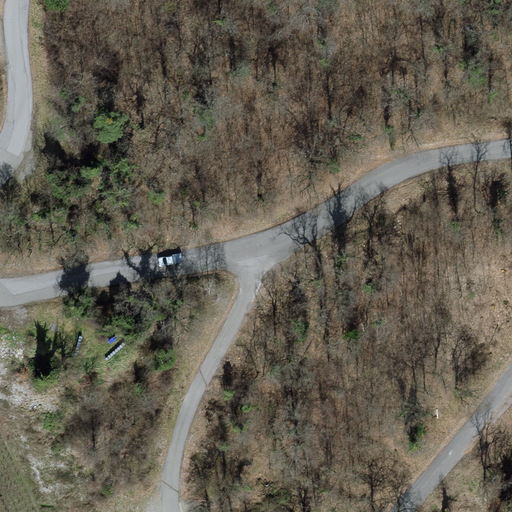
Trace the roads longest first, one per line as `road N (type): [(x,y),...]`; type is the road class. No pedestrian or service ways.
road 1 (unclassified): [(511,146),(397,170),(310,224),(247,248)]
road 2 (unclassified): [(172,511),(181,423),(244,297),(247,248)]
road 3 (unclassified): [(247,248),(0,291)]
road 4 (unclassified): [(511,379),(400,511)]
road 5 (unclassified): [(0,159),(16,111),(17,0)]
